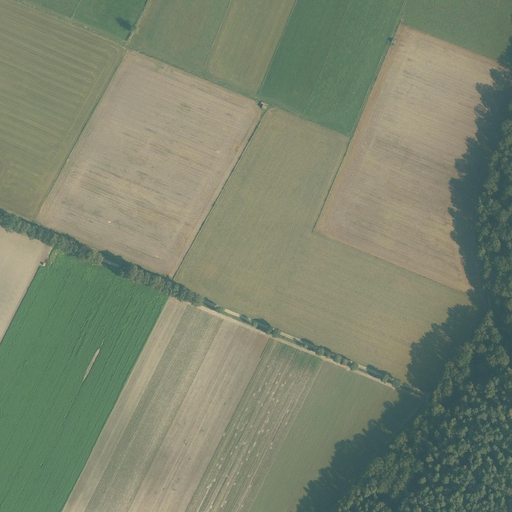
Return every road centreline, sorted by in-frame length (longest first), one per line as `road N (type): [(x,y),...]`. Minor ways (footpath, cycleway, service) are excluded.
road 1 (track): [(0,218),(426,395)]
road 2 (track): [(377,511),(492,328)]
road 3 (track): [(511,115),(477,219),(490,304),(484,322)]
road 4 (track): [(426,395),(339,511)]
